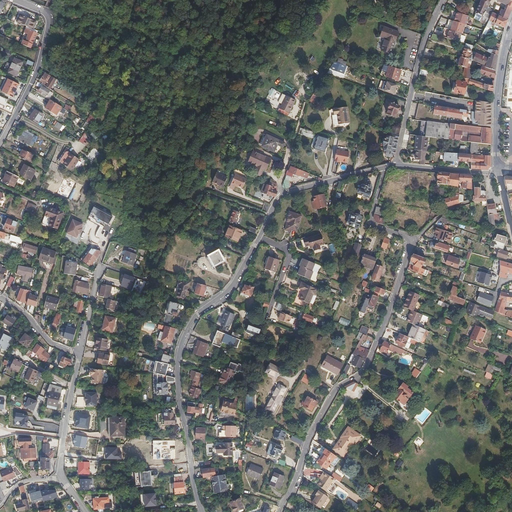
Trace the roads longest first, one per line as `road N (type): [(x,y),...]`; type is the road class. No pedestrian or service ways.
road 1 (tertiary): [(388,166),(282,195),(235,280),(192,320),(178,365),(201,511)]
road 2 (tertiary): [(279,511),(336,389),(362,373),(407,256),(409,237),(370,218),(388,166)]
road 3 (unknown): [(89,173),(105,266),(124,219),(119,198)]
road 4 (residential): [(15,0),(49,19),(38,68),(13,115)]
road 5 (residential): [(79,353),(61,478)]
